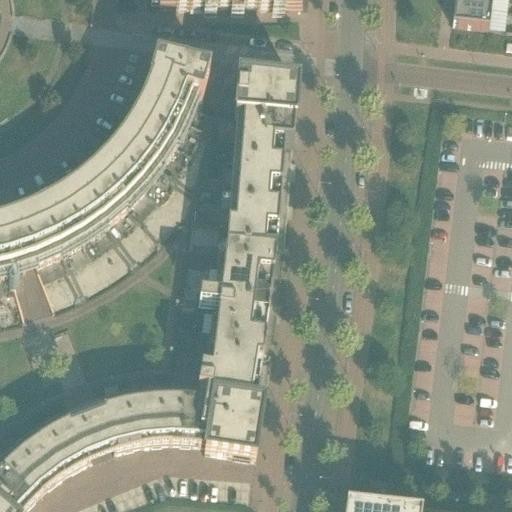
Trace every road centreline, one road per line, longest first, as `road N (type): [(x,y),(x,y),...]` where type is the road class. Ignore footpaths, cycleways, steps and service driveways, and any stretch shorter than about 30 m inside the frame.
road 1 (tertiary): [(304,482),(332,301),(350,70)]
road 2 (residential): [(61,511),(154,471),(304,482)]
road 3 (residential): [(350,70),(106,37)]
road 4 (residential): [(0,177),(63,133),(91,89),(106,37)]
road 5 (residential): [(350,70),(511,89)]
